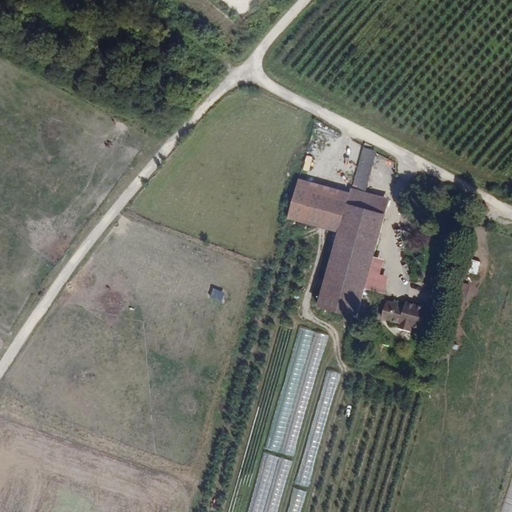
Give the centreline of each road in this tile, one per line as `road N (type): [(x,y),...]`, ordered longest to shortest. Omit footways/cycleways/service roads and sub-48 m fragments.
road 1 (track): [(0,370),(87,245),(301,0)]
road 2 (unclassified): [(511,212),(239,73)]
